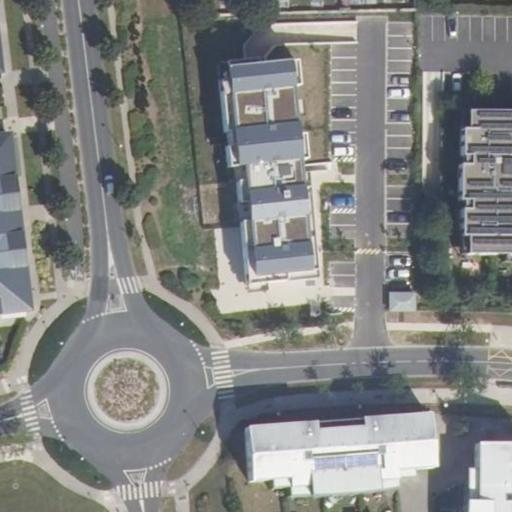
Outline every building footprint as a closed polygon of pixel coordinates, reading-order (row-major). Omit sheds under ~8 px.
[(297,55),(222,61),(240,300),(315,294),(297,55)] [(511,113),(462,114),(462,132),(456,132),(456,159),(458,159),(458,168),(454,168),(454,204),(458,204),(458,212),(456,212),(456,239),(463,239),(463,257),(511,257),(511,113)] [(11,130),(0,130),(0,307),(32,304),(11,130)] [(376,139),(377,215),(409,214),(407,138),(376,139)] [(413,312),(413,292),(387,293),(388,313),(413,312)] [(432,470),(429,415),(387,418),(387,428),(360,429),(361,447),(345,448),(344,437),(330,438),(331,449),(314,450),(313,433),(286,435),(285,425),(245,428),(248,482),(268,480),(269,489),(286,488),(287,498),(347,496),(397,490),(396,480),(415,479),(414,471),(432,470)] [(387,418),(285,425),(286,435),(313,433),(314,450),(331,449),(330,438),(344,437),(345,448),(361,447),(360,429),(387,428),(387,418)] [(511,511),(511,445),(476,446),(476,471),(464,471),(462,511),(511,511)]
